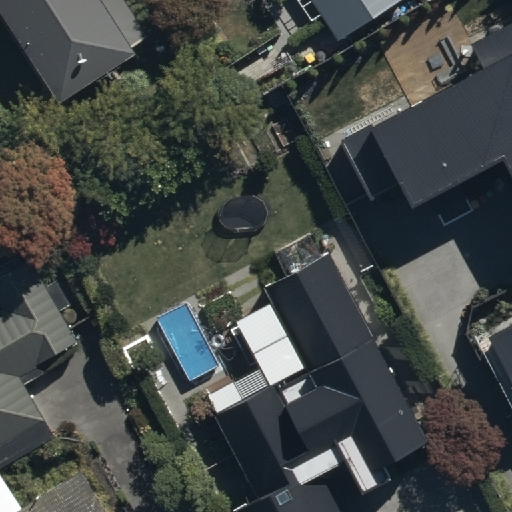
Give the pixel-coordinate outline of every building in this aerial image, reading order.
[(145,26),(128,0),(2,0),(56,83),(145,26)] [(391,0),(315,0),(337,34),(391,0)] [(481,68),(344,139),(376,201),(403,187),(415,211),(509,163),(511,169),(511,28),(471,49),(481,68)] [(376,511),(365,490),(423,460),(414,443),(430,434),(324,227),(246,269),(289,348),(197,397),(238,473),(205,491),(216,511),(376,511)] [(0,459),(55,425),(24,375),(61,352),(57,345),(77,332),(69,319),(87,308),(62,268),(46,277),(29,249),(0,266),(0,297),(0,459)] [(511,320),(492,331),(511,368),(511,320)] [(0,511),(113,511),(79,456),(16,495),(0,469),(0,511)]
